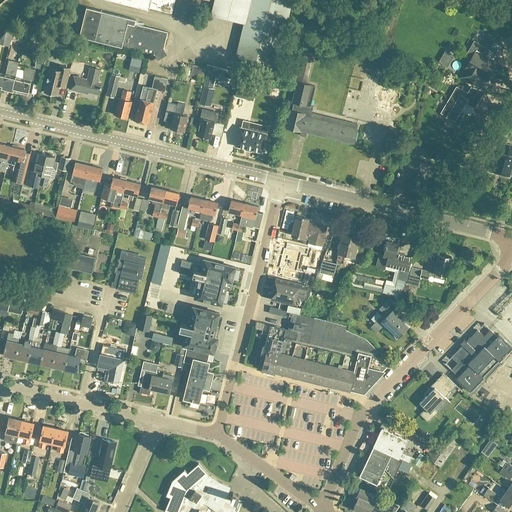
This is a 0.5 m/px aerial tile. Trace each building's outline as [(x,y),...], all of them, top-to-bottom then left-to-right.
[(274,74),(292,0),(107,0),(148,10),(149,8),(171,14),(174,0),(207,0),(215,2),(215,0),(244,0),(249,1),(234,65),(274,74)] [(78,37),(155,55),(158,61),(167,55),(163,49),(167,32),(134,24),(135,20),(86,7),(78,37)] [(465,56),(471,59),(465,68),(466,69),(462,74),(461,77),(473,85),(476,78),(474,77),(475,74),(486,81),(496,64),(485,57),(489,50),(474,41),(465,56)] [(298,80),(307,83),(314,53),(305,51),(298,80)] [(37,56),(35,64),(44,66),(46,58),(37,56)] [(141,72),(144,61),(134,58),(131,69),(141,72)] [(13,91),(16,77),(15,77),(18,63),(8,60),(5,75),(3,74),(2,81),(4,81),(2,89),(5,89),(5,91),(7,91),(8,90),(13,91)] [(185,77),(191,78),(192,73),(198,75),(196,80),(203,81),(206,69),(189,64),(185,77)] [(66,88),(71,68),(59,65),(58,70),(50,68),(44,92),(58,96),(58,95),(60,86),(66,88)] [(13,91),(27,95),(30,81),(33,81),(35,70),(25,67),(22,79),(16,77),(13,91)] [(101,89),(101,87),(100,87),(101,84),(97,83),(100,70),(91,68),(88,81),(80,79),(81,78),(77,77),(77,78),(72,77),(69,89),(88,94),(88,92),(99,94),(100,89),(101,89)] [(106,96),(114,98),(118,81),(124,83),(126,78),(112,74),(106,96)] [(160,78),(157,90),(165,92),(168,80),(160,78)] [(257,86),(238,81),(234,95),(253,100),(257,86)] [(354,143),(357,129),(356,129),(357,124),(311,113),(313,107),(310,106),(315,86),(297,82),(292,103),(294,103),(292,111),(290,110),(286,128),(300,131),(300,130),(354,143)] [(205,87),(201,105),(211,107),(215,89),(205,87)] [(475,108),(485,91),(471,88),(468,93),(457,87),(441,113),(455,122),(466,103),(475,108)] [(149,125),(154,103),(157,90),(149,88),(146,101),(139,99),(134,121),(136,122),(137,123),(140,124),(141,123),(149,125)] [(131,92),(123,90),(121,99),(119,99),(118,101),(117,103),(117,105),(115,115),(120,117),(120,118),(122,119),(125,119),(126,118),(127,118),(131,102),(128,101),(131,92)] [(174,115),(170,129),(176,130),(176,131),(182,133),(182,131),(184,132),(186,122),(187,120),(187,118),(188,116),(183,115),(185,105),(178,104),(177,108),(175,107),(173,115),(174,115)] [(196,135),(203,137),(204,138),(207,139),(208,138),(210,139),(214,122),(216,122),(218,113),(203,109),(196,135)] [(262,152),(266,135),(267,135),(267,134),(266,134),(248,130),(250,122),(243,120),(241,128),(240,128),(240,129),(236,145),(235,147),(237,147),(246,149),(246,150),(250,151),(251,152),(252,150),(261,153),(262,153),(262,152)] [(504,142),(511,129),(511,125),(504,121),(495,136),(504,142)] [(217,122),(213,133),(222,136),(226,125),(217,122)] [(399,141),(401,131),(389,128),(386,138),(399,141)] [(0,161),(7,164),(8,158),(11,147),(0,144),(0,161)] [(511,156),(511,157),(511,156),(511,146),(506,144),(503,155),(498,153),(493,172),(509,176),(511,165),(511,156)] [(12,147),(11,147),(8,158),(7,164),(14,165),(13,170),(17,171),(15,181),(23,183),(26,170),(30,153),(25,152),(25,150),(18,148),(18,146),(12,145),(12,147)] [(421,158),(413,156),(416,146),(410,145),(408,155),(407,155),(403,170),(413,172),(411,181),(407,180),(404,191),(420,195),(423,183),(422,183),(425,173),(418,171),(421,158)] [(38,188),(39,184),(46,155),(45,155),(44,153),(42,153),(40,154),(38,153),(33,174),(31,173),(32,172),(26,170),(23,183),(23,184),(38,188)] [(48,156),(46,155),(39,184),(46,186),(48,177),(54,179),(58,163),(53,162),(54,157),(52,157),(52,155),(49,154),(48,156)] [(67,172),(70,159),(62,157),(58,169),(67,172)] [(83,188),(84,188),(84,187),(86,177),(89,165),(75,162),(71,182),(74,182),(77,186),(83,188)] [(86,177),(84,187),(84,188),(95,191),(98,180),(100,180),(103,169),(89,165),(86,177)] [(105,183),(102,198),(113,201),(114,199),(122,201),(124,192),(127,181),(126,181),(127,179),(121,177),(120,179),(113,177),(111,185),(105,183)] [(141,184),(127,181),(124,192),(130,194),(128,199),(133,200),(134,195),(138,196),(141,184)] [(153,216),(159,217),(161,212),(162,207),(166,190),(152,187),(149,198),(153,199),(152,201),(154,203),(156,204),(154,210),(153,216)] [(162,207),(168,209),(170,203),(177,205),(180,194),(166,190),(162,207)] [(196,210),(202,211),(205,200),(191,196),(188,208),(191,209),(190,213),(195,214),(196,210)] [(149,201),(143,199),(142,199),(140,209),(146,211),(149,201)] [(219,203),(205,200),(202,211),(200,218),(211,221),(213,214),(216,215),(219,203)] [(236,213),(242,215),(245,203),(231,200),(228,212),(232,213),(231,216),(235,217),(236,213)] [(118,217),(124,218),(127,204),(121,203),(118,217)] [(245,203),(242,215),(240,225),(238,230),(245,232),(246,226),(252,228),(253,227),(260,228),(264,213),(263,213),(263,214),(258,212),(259,207),(245,203)] [(77,210),(59,206),(56,216),(74,221),(77,210)] [(171,219),(178,221),(180,211),(174,210),(171,219)] [(308,246),(327,250),(330,241),(324,240),(327,226),(308,222),(309,219),(297,216),(292,236),(304,239),(305,239),(310,240),(308,246)] [(224,236),(228,220),(221,218),(217,234),(224,236)] [(218,225),(209,223),(205,240),(214,242),(218,225)] [(176,236),(185,238),(187,230),(178,229),(176,236)] [(355,256),(361,234),(344,230),(338,253),(339,253),(337,260),(344,262),(346,254),(355,256)] [(411,258),(399,255),(401,247),(398,246),(399,244),(387,241),(384,255),(384,256),(388,256),(386,265),(408,270),(411,258)] [(285,249),(283,259),(301,263),(303,254),(285,249)] [(142,280),(146,259),(138,257),(139,255),(122,251),(120,259),(118,259),(116,268),(118,268),(114,286),(118,287),(118,289),(136,293),(139,279),(142,280)] [(325,253),(317,251),(316,257),(323,259),(325,253)] [(92,273),(95,258),(70,252),(66,268),(92,273)] [(446,255),(445,257),(438,255),(434,273),(448,276),(452,258),(451,258),(451,256),(446,255)] [(231,282),(235,268),(204,260),(198,259),(195,271),(194,271),(192,277),(200,279),(195,298),(221,305),(227,281),(231,282)] [(283,259),(281,269),(298,273),(301,263),(283,259)] [(336,264),(322,260),(319,273),(333,276),(336,264)] [(430,272),(422,270),(420,277),(428,279),(430,272)] [(272,297),(271,300),(287,304),(285,310),(288,311),(298,314),(302,298),(305,298),(308,286),(289,281),(277,278),(273,292),(272,292),(270,293),(270,295),(271,297),(272,297)] [(309,280),(304,279),(303,284),(312,287),(313,283),(309,282),(309,280)] [(399,337),(409,327),(396,314),(401,309),(391,298),(380,309),(388,316),(385,319),(382,316),(371,327),(377,333),(384,326),(387,329),(388,327),(399,337)] [(0,309),(6,311),(9,301),(0,299),(0,309)] [(421,304),(423,311),(433,308),(431,301),(421,304)] [(26,311),(38,314),(40,305),(29,302),(26,311)] [(23,306),(17,304),(10,303),(7,312),(21,315),(23,306)] [(213,337),(219,313),(193,307),(188,326),(181,324),(179,331),(175,330),(171,346),(183,349),(183,345),(214,353),(218,338),(213,337)] [(287,318),(288,311),(285,310),(271,307),(270,313),(287,318)] [(64,316),(65,313),(53,310),(51,319),(63,322),(64,316)] [(42,326),(43,324),(45,313),(45,312),(39,311),(37,320),(36,325),(42,326)] [(152,316),(141,313),(137,329),(149,332),(152,316)] [(367,390),(391,363),(366,339),(346,332),(347,328),(315,319),(292,315),(288,330),(271,325),(265,346),(264,346),(261,355),(266,357),(263,369),(350,390),(350,388),(361,391),(363,391),(364,391),(365,390),(367,390)] [(484,336),(478,330),(466,342),(468,344),(465,347),(463,345),(463,346),(451,357),(458,363),(451,370),(458,376),(456,378),(470,392),(483,378),(485,380),(501,363),(500,361),(511,348),(511,347),(499,334),(497,336),(490,330),(484,336)] [(3,355),(16,358),(19,344),(20,339),(13,338),(14,334),(8,332),(3,355)] [(65,334),(60,333),(56,332),(56,333),(55,339),(63,341),(65,334)] [(28,340),(32,341),(37,342),(38,338),(39,335),(30,333),(28,340)] [(104,352),(113,353),(114,337),(106,336),(104,352)] [(41,339),(38,338),(37,342),(32,341),(31,346),(28,361),(40,364),(44,349),(39,348),(41,339)] [(62,347),(63,341),(55,339),(53,345),(45,343),(44,349),(40,364),(52,366),(57,346),(62,347)] [(19,344),(16,358),(28,361),(31,346),(19,344)] [(69,349),(62,347),(57,346),(52,366),(65,369),(68,355),(69,349)] [(80,358),(86,360),(88,351),(77,348),(75,357),(68,355),(65,369),(77,372),(80,358)] [(199,403),(203,389),(210,390),(214,372),(208,371),(210,362),(196,358),(198,353),(187,350),(184,361),(192,364),(188,378),(183,399),(199,403)] [(174,366),(181,367),(184,355),(177,354),(174,366)] [(119,382),(123,367),(124,360),(110,357),(110,360),(105,358),(102,367),(110,369),(108,380),(119,382)] [(162,377),(156,376),(157,372),(145,369),(140,392),(150,395),(151,389),(170,393),(174,376),(163,373),(162,377)] [(443,374),(440,378),(455,389),(458,385),(443,374)] [(445,397),(451,392),(438,380),(429,390),(431,392),(421,403),(426,409),(421,415),(429,422),(439,411),(436,408),(446,398),(445,397)] [(10,417),(4,440),(17,443),(19,435),(18,435),(22,420),(10,417)] [(18,435),(19,435),(24,436),(23,443),(29,445),(34,423),(22,420),(18,435)] [(46,442),(52,443),(56,429),(44,426),(39,448),(45,449),(46,442)] [(408,439),(382,427),(381,429),(377,436),(378,437),(359,476),(374,483),(373,485),(388,492),(398,470),(403,460),(412,464),(415,459),(402,453),(408,439)] [(441,467),(461,437),(449,428),(428,458),(441,467)] [(56,429),(52,443),(58,445),(57,452),(63,453),(68,431),(56,429)] [(90,436),(85,435),(85,434),(85,433),(81,432),(80,432),(80,434),(78,433),(74,450),(75,450),(72,463),(71,463),(69,473),(84,476),(86,466),(78,464),(81,452),(87,453),(90,436)] [(111,468),(112,460),(117,442),(103,439),(97,464),(93,463),(92,470),(101,472),(103,466),(111,468)] [(69,449),(66,461),(63,472),(68,473),(73,450),(69,449)] [(29,463),(32,452),(25,450),(22,462),(29,463)] [(424,457),(419,454),(413,463),(418,467),(424,457)] [(403,460),(398,470),(407,474),(412,464),(403,460)] [(237,511),(241,502),(238,501),(240,495),(233,493),(231,499),(226,496),(230,486),(232,487),(220,482),(208,473),(199,463),(188,473),(185,469),(173,480),(166,496),(171,498),(168,507),(167,506),(165,511),(167,511),(237,511)] [(503,467),(511,473),(511,466),(507,463),(503,467)] [(37,466),(30,464),(28,474),(35,476),(37,466)] [(511,476),(511,473),(503,467),(500,472),(510,479),(511,476)] [(36,489),(38,477),(30,476),(27,488),(36,489)] [(64,488),(60,498),(66,500),(70,491),(64,488)] [(95,511),(100,502),(88,497),(90,493),(77,488),(73,498),(85,503),(81,511),(95,511)] [(394,511),(400,505),(390,501),(358,488),(356,489),(354,493),(355,495),(358,497),(353,509),(360,511),(394,511)] [(488,488),(484,495),(494,502),(499,495),(488,488)] [(511,508),(511,494),(507,491),(501,500),(511,508)] [(428,510),(436,498),(429,493),(421,504),(428,510)] [(412,511),(417,507),(407,500),(401,508),(404,510),(403,511),(412,511)] [(69,511),(71,507),(58,502),(55,508),(64,511),(69,511)]
